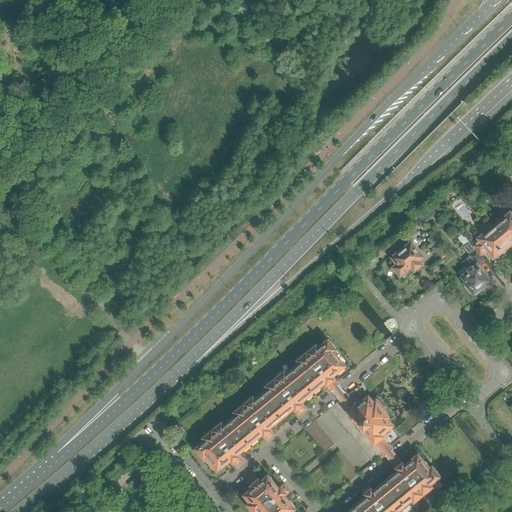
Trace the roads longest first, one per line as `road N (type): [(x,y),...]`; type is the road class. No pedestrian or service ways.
road 1 (primary): [(496,0),(143,359),(60,457)]
road 2 (primary): [(511,17),(187,342),(60,457)]
road 3 (primary): [(183,365),(511,38)]
road 4 (primary): [(183,365),(286,287),(511,85)]
road 5 (primary): [(19,511),(183,365)]
road 6 (residential): [(264,448),(414,325)]
road 7 (residential): [(325,511),(470,393)]
